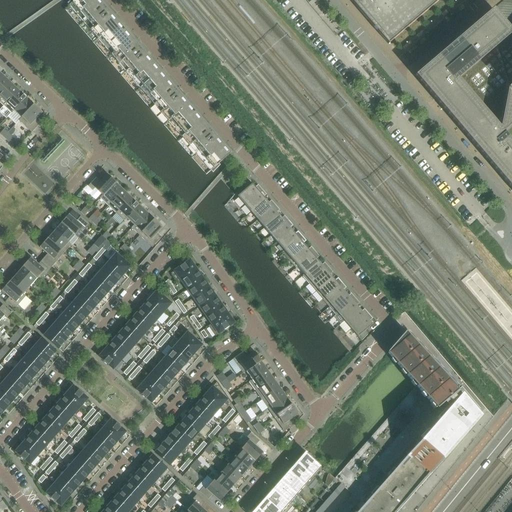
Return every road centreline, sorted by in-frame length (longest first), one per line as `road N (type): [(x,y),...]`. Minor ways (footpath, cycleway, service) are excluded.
road 1 (residential): [(320,414),(383,342),(387,325),(110,0)]
road 2 (residential): [(188,229),(0,441)]
road 3 (residential): [(511,215),(331,0)]
road 4 (residential): [(78,511),(207,365),(258,327)]
road 5 (residential): [(0,265),(104,148)]
road 6 (residential): [(235,511),(320,414)]
road 7 (residential): [(258,327),(188,229)]
